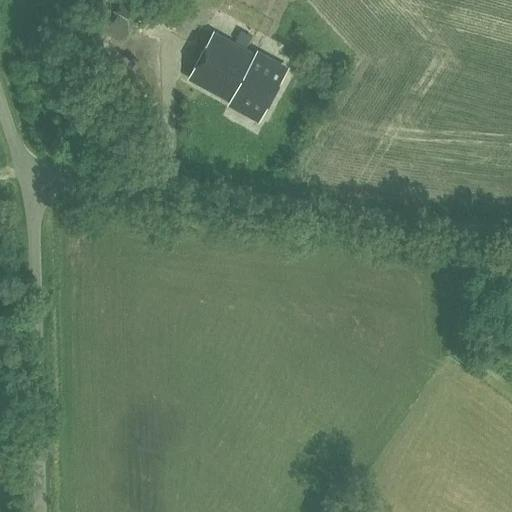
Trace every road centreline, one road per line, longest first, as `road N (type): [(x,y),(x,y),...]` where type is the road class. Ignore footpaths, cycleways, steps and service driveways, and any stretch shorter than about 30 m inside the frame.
road 1 (unclassified): [(17,184),(511,232)]
road 2 (unclassified): [(30,511),(17,184)]
